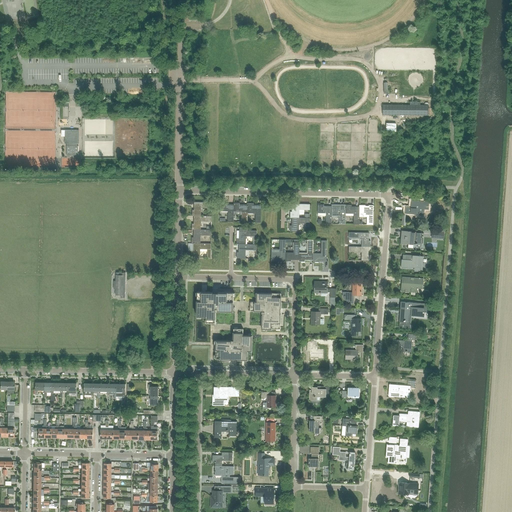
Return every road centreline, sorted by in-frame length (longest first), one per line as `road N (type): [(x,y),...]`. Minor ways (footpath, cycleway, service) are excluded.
road 1 (residential): [(374,376),(388,194),(283,192)]
road 2 (unclassified): [(179,191),(182,0)]
road 3 (unclassified): [(175,372),(33,369)]
road 4 (residential): [(196,511),(199,373)]
